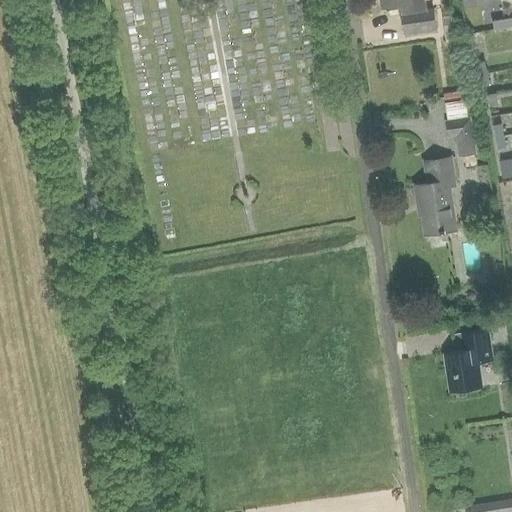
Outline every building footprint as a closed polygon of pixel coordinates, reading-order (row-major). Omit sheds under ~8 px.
[(404,33),(436,30),(433,9),(412,12),(411,5),(414,4),(413,0),(380,0),(382,7),(401,5),(404,33)] [(506,28),(504,19),(492,21),(494,30),(506,28)] [(441,68),(460,67),(459,53),(440,54),(441,68)] [(478,75),(486,73),(484,62),(476,63),(478,75)] [(489,85),(486,73),(478,75),(481,87),(489,85)] [(487,95),(490,107),(497,105),(495,94),(487,95)] [(455,136),(459,156),(474,154),(468,116),(445,120),(448,137),(455,136)] [(495,137),(503,136),(501,124),(493,126),(495,137)] [(495,137),(497,150),(505,148),(503,136),(495,137)] [(425,235),(456,230),(450,188),(455,187),(450,156),(423,160),(427,182),(414,184),(417,206),(420,205),(425,235)] [(498,286),(488,279),(481,289),(489,296),(508,293),(507,285),(498,286)] [(449,392),(482,387),(478,363),(493,361),(488,328),(461,332),(463,349),(443,352),(449,392)] [(511,511),(511,499),(464,506),(465,511),(511,511)]
